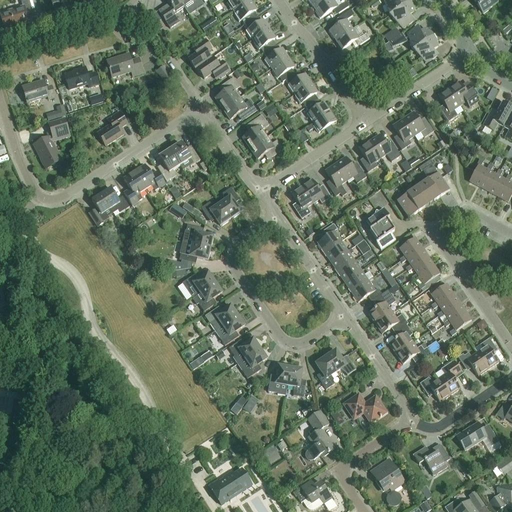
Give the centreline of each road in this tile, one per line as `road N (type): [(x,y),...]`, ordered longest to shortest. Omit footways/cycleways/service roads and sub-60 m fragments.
road 1 (residential): [(0,102),(30,187),(49,200),(193,118),(207,121),(261,193)]
road 2 (residential): [(511,346),(429,231),(465,209),(511,234)]
road 3 (residential): [(271,216),(230,247),(231,265),(280,338),(296,345),(343,316)]
road 4 (residential): [(365,121),(277,0)]
road 5 (track): [(0,229),(19,215),(87,320)]
road 6 (residential): [(130,0),(107,24),(0,58)]
road 7 (residential): [(412,417),(338,471),(365,511)]
road 8 (residential): [(261,193),(365,121)]
road 9 (residential): [(365,121),(469,51)]
road 10 (residential): [(343,316),(271,216)]
road 11 (residential): [(412,417),(343,316)]
